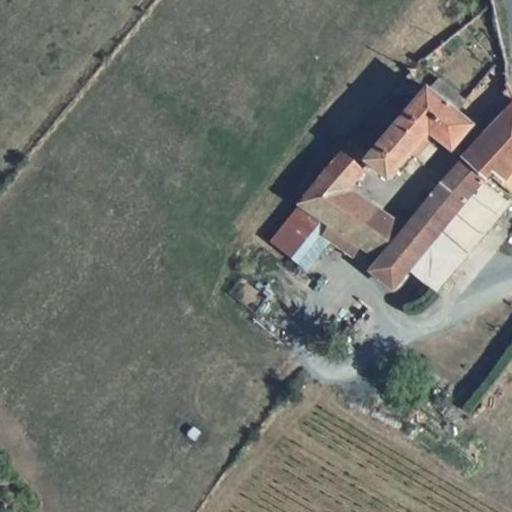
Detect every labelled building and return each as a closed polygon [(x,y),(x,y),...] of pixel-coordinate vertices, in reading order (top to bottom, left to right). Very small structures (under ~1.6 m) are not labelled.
[(473,126),(428,88),(369,158),(375,163),(392,177),(429,133),(451,152),(473,126)] [(382,266),(376,273),(395,289),(411,270),(437,292),(511,205),(484,182),(491,175),(511,192),(511,111),(411,232),(382,266)] [(369,158),(351,143),(301,203),(339,233),(361,249),(382,266),(411,232),(356,186),(375,163),(369,158)] [(301,203),(270,241),(309,272),(331,243),(339,233),(301,203)] [(361,249),(339,233),(331,243),(355,258),(361,249)]
